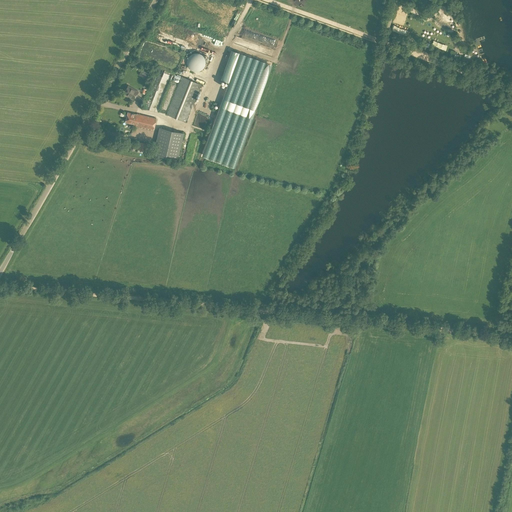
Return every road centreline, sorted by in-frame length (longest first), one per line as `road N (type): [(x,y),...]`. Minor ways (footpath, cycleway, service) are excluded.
road 1 (track): [(511,336),(0,287)]
road 2 (tertiary): [(0,271),(155,0)]
road 3 (track): [(511,86),(264,0)]
